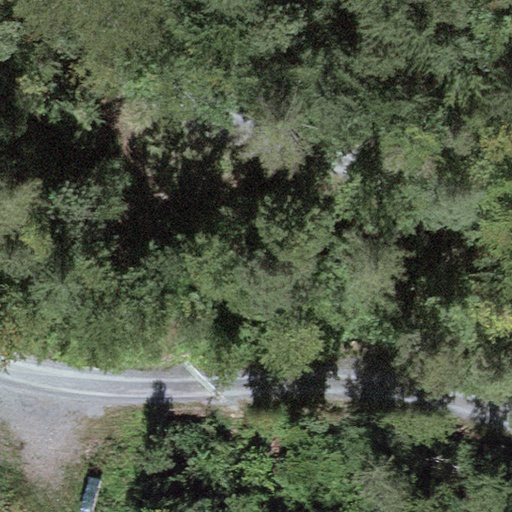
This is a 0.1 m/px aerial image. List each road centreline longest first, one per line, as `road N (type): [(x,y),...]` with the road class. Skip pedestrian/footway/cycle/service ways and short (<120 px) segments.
road 1 (unclassified): [(37,0),(511,244)]
road 2 (unclassified): [(511,417),(379,372),(120,386),(0,357)]
